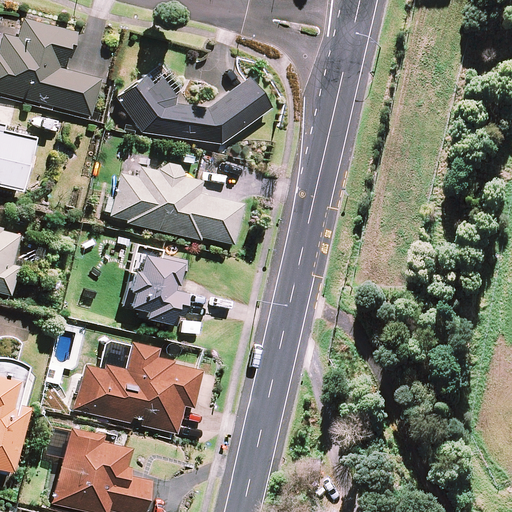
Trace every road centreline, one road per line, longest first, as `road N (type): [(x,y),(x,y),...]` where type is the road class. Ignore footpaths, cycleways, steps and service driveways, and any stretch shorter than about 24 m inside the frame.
road 1 (tertiary): [(241,511),(350,39)]
road 2 (residential): [(194,0),(350,39)]
